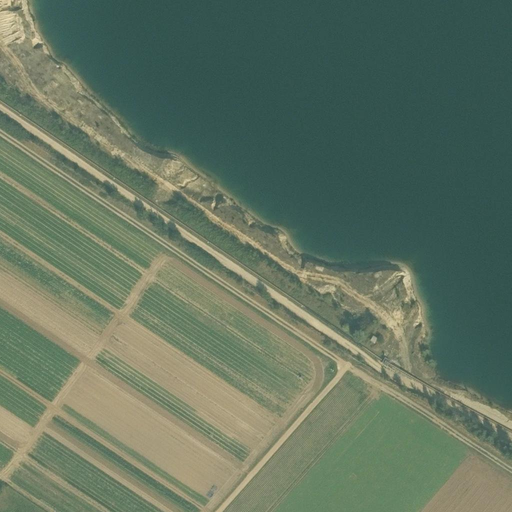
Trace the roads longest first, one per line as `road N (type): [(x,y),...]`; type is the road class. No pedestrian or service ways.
road 1 (track): [(0,130),(347,365)]
road 2 (track): [(217,511),(347,365)]
